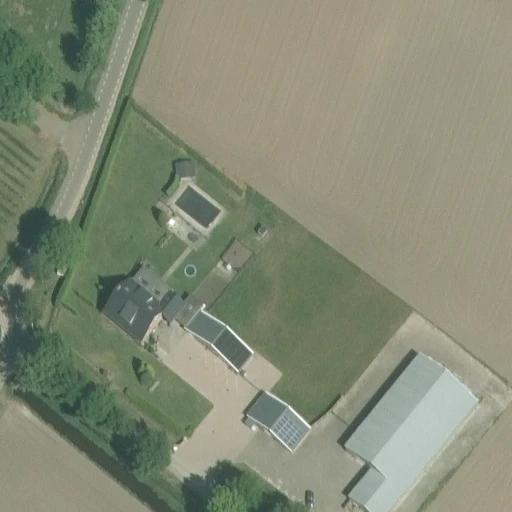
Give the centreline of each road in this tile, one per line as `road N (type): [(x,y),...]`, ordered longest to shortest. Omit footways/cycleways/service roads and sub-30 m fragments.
road 1 (unclassified): [(22,348),(9,323),(16,290),(81,173),(140,0)]
road 2 (unclassified): [(233,511),(22,348)]
